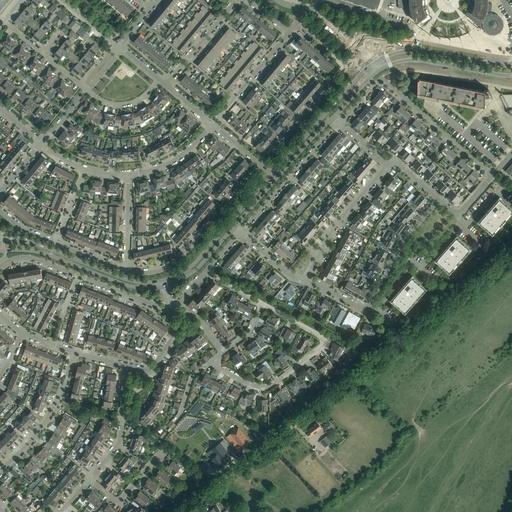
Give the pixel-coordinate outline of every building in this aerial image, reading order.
[(32,2),(30,5),(35,9),(40,3),(43,5),(45,5),(47,7),(50,4),(45,0),(32,0),(31,1),(32,2)] [(104,0),(126,18),(134,8),(124,0),(104,0)] [(176,5),(170,0),(168,0),(166,3),(173,9),(176,5)] [(347,0),(353,2),(359,4),(367,6),(367,7),(373,9),(373,8),(377,9),(378,7),(380,0),(347,0)] [(398,0),(398,2),(398,3),(398,8),(410,7),(410,9),(411,12),(411,13),(412,15),(413,17),(414,19),(415,22),(429,14),(428,13),(427,9),(426,9),(425,4),(425,0),(398,0)] [(488,1),(487,0),(471,0),(472,2),(472,3),(471,7),(471,8),(469,12),(469,13),(468,13),(467,13),(466,13),(466,14),(466,15),(466,16),(471,19),(474,22),(475,22),(481,28),(480,28),(484,27),(486,30),(485,31),(486,30),(488,32),(488,33),(489,32),(492,33),(492,34),(492,33),(495,33),(496,34),(496,33),(498,31),(499,32),(499,31),(501,29),(502,29),(501,28),(502,25),(503,25),(502,25),(502,22),(503,22),(502,21),(501,21),(500,19),(501,18),(500,18),(497,16),(498,16),(498,15),(490,12),(491,11),(491,9),(491,8),(491,7),(492,5),(492,4),(488,3),(488,1)] [(47,7),(46,8),(53,13),(50,16),(50,17),(49,19),(48,20),(51,22),(61,10),(58,8),(54,4),(53,5),(50,3),(50,4),(47,7)] [(173,9),(166,3),(163,7),(169,13),(173,9)] [(30,15),(35,9),(30,5),(29,7),(27,6),(21,14),(33,24),(36,21),(33,19),(33,17),(30,15)] [(202,9),(200,11),(210,19),(213,14),(203,5),(201,8),(202,9)] [(169,13),(163,7),(159,12),(166,17),(169,13)] [(241,17),(247,10),(242,7),(237,14),(241,17)] [(68,18),(69,16),(61,10),(51,22),(52,23),(54,25),(56,22),(58,22),(60,19),(66,24),(70,19),(68,18)] [(245,21),(251,14),(247,10),(241,17),(245,21)] [(210,19),(200,11),(198,13),(197,12),(195,14),(206,23),(210,19)] [(166,17),(159,12),(156,16),(163,22),(166,17)] [(33,24),(21,14),(15,21),(16,22),(14,25),(19,29),(24,22),(27,25),(28,25),(31,27),(33,24)] [(206,23),(195,14),(194,16),(195,17),(193,19),(203,27),(206,23)] [(250,24),(255,17),(251,14),(245,21),(250,24)] [(163,22),(156,16),(152,20),(159,26),(163,22)] [(254,27),(259,20),(255,17),(250,24),(254,27)] [(50,25),(52,23),(51,22),(48,20),(49,19),(48,19),(42,25),(39,23),(38,23),(36,21),(33,24),(45,34),(52,26),(50,25)] [(71,39),(81,27),(74,20),(73,21),(70,19),(66,24),(72,29),(70,32),(70,34),(68,36),(70,38),(71,39)] [(203,27),(193,19),(191,21),(190,20),(188,22),(199,31),(203,27)] [(159,26),(152,20),(149,24),(158,32),(161,27),(159,26)] [(258,31),(264,23),(259,20),(254,27),(258,31)] [(199,31),(188,22),(187,24),(188,25),(186,27),(196,35),(199,31)] [(262,34),(268,27),(264,23),(258,31),(262,34)] [(45,34),(33,24),(31,27),(33,29),(33,30),(36,33),(31,39),(36,43),(38,40),(39,41),(45,34)] [(227,26),(223,30),(234,39),(236,37),(234,36),(237,33),(234,30),(233,31),(227,26)] [(88,34),(89,33),(81,27),(71,39),(74,41),(76,39),(77,39),(80,36),(86,41),(87,40),(89,37),(90,37),(90,36),(88,34)] [(196,35),(186,27),(185,30),(183,28),(182,30),(192,39),(196,35)] [(267,37),(272,30),(268,27),(262,34),(267,37)] [(192,39),(182,30),(180,32),(181,33),(179,36),(189,44),(192,39)] [(234,39),(223,30),(220,34),(229,42),(231,40),(232,41),(234,39)] [(277,34),(272,30),(267,37),(271,41),(277,34)] [(5,47),(13,38),(10,36),(8,34),(7,35),(5,33),(0,38),(0,43),(0,44),(1,43),(5,47)] [(229,42),(220,34),(216,38),(227,47),(229,45),(227,44),(229,42)] [(138,46),(144,39),(139,35),(134,42),(138,46)] [(189,44),(179,36),(178,38),(176,37),(175,39),(185,48),(189,44)] [(101,47),(90,37),(89,37),(87,40),(89,42),(89,44),(92,46),(87,52),(92,56),(94,54),(95,55),(101,47)] [(300,48),(305,41),(301,37),(299,40),(296,38),(291,42),(299,49),(300,48)] [(11,53),(19,44),(16,43),(17,42),(15,40),(13,38),(5,47),(9,50),(9,51),(11,53)] [(75,42),(74,41),(71,39),(70,38),(68,40),(67,39),(61,47),(73,57),(75,54),(73,52),(73,50),(70,48),(75,42)] [(227,47),(216,38),(213,42),(222,50),(224,48),(226,49),(227,47)] [(142,49),(148,42),(144,39),(138,46),(142,49)] [(185,48),(175,39),(173,41),(174,42),(172,44),(182,52),(185,48)] [(149,41),(148,42),(142,49),(146,53),(152,46),(153,44),(149,41)] [(304,51),(310,44),(305,41),(300,48),(304,51)] [(222,50),(213,42),(209,47),(220,56),(222,54),(221,53),(222,50)] [(251,43),(249,45),(260,54),(264,50),(254,42),(252,44),(251,43)] [(19,58),(26,49),(24,47),(23,47),(21,46),(19,44),(11,53),(14,55),(15,55),(19,58)] [(308,55),(314,48),(310,44),(304,51),(308,55)] [(260,54),(249,45),(247,47),(249,48),(247,50),(257,58),(260,54)] [(150,56),(156,49),(152,46),(146,53),(150,56)] [(73,57),(61,47),(54,54),(55,55),(53,58),(58,62),(63,56),(66,58),(68,58),(70,60),(73,57)] [(220,56),(209,47),(206,51),(215,59),(217,57),(219,58),(220,56)] [(312,58),(318,52),(314,48),(308,55),(312,58)] [(25,65),(32,56),(30,54),(31,53),(29,52),(29,51),(26,49),(19,58),(23,62),(22,62),(25,65)] [(154,60),(160,53),(156,49),(150,56),(154,60)] [(257,58),(247,50),(245,52),(244,51),(242,53),(253,62),(257,58)] [(215,59),(206,51),(202,55),(213,64),(215,62),(214,61),(215,59)] [(85,67),(91,59),(90,58),(92,56),(87,52),(82,58),(79,56),(77,56),(75,54),(73,57),(85,67)] [(316,62),(322,55),(318,52),(312,58),(316,62)] [(159,63),(164,56),(160,53),(154,60),(159,63)] [(253,62),(242,53),(241,55),(242,56),(240,58),(250,66),(253,62)] [(285,53),(281,57),(288,63),(290,65),(294,60),(292,58),(291,58),(285,53)] [(213,64),(202,55),(199,59),(208,67),(210,65),(212,66),(213,64)] [(320,65),(326,59),(322,55),(316,62),(320,65)] [(32,69),(40,60),(37,58),(37,59),(35,57),(34,58),(32,56),(25,65),(27,67),(28,66),(32,69)] [(163,67),(168,60),(164,56),(159,63),(163,67)] [(78,75),(82,70),(85,67),(73,57),(70,60),(73,62),(73,63),(76,66),(70,72),(75,76),(77,74),(78,75)] [(284,67),(288,63),(281,57),(277,61),(284,67)] [(250,66),(240,58),(238,60),(237,59),(235,61),(246,70),(250,66)] [(208,67),(199,59),(195,63),(206,72),(208,70),(207,69),(208,67)] [(324,69),(330,62),(326,59),(320,65),(324,69)] [(38,76),(46,67),(43,65),(44,65),(42,63),(40,60),(32,69),(36,73),(36,74),(38,76)] [(173,63),(168,60),(163,67),(167,70),(173,63)] [(246,70),(235,61),(234,63),(235,64),(233,67),(243,75),(246,70)] [(284,67),(277,61),(274,65),(281,71),(284,67)] [(334,66),(330,62),(324,69),(328,73),(334,66)] [(281,71),(274,65),(271,69),(277,75),(281,71)] [(46,81),(53,72),(51,70),(49,68),(48,69),(46,67),(38,76),(41,78),(42,77),(46,81)] [(243,75),(233,67),(231,69),(230,68),(228,70),(239,79),(243,75)] [(277,75),(271,69),(267,74),(274,79),(277,75)] [(239,79),(228,70),(227,72),(228,73),(226,75),(236,83),(239,79)] [(52,87),(59,79),(57,77),(58,76),(56,74),(53,72),(46,81),(50,84),(49,85),(52,87)] [(6,77),(2,74),(0,75),(0,83),(2,81),(5,83),(8,79),(9,79),(9,78),(8,77),(7,77),(6,77)] [(274,79),(267,74),(264,78),(271,83),(274,79)] [(185,85),(190,78),(186,75),(180,81),(185,85)] [(236,83),(226,75),(224,77),(223,76),(221,78),(232,87),(236,83)] [(195,82),(190,78),(185,85),(189,89),(195,82)] [(232,87),(221,78),(220,80),(221,81),(219,83),(229,91),(232,87)] [(271,83),(264,78),(260,82),(267,88),(271,83)] [(315,78),(311,83),(318,88),(321,84),(315,78)] [(0,84),(6,90),(12,83),(8,79),(5,83),(2,81),(0,83),(0,84)] [(59,92),(67,83),(64,81),(62,80),(59,79),(52,87),(55,89),(59,92)] [(492,97),(488,89),(487,89),(488,90),(485,91),(485,90),(484,90),(484,92),(426,81),(419,79),(419,81),(418,81),(418,80),(417,93),(418,93),(417,94),(417,96),(481,108),(482,106),(484,107),(485,98),(486,98),(487,98),(488,97),(489,97),(491,96),(491,97),(492,97)] [(193,92),(199,85),(195,82),(189,89),(193,92)] [(13,90),(16,86),(12,83),(6,90),(13,96),(16,92),(13,90)] [(68,101),(75,92),(71,88),(71,87),(69,86),(69,85),(67,83),(59,92),(63,96),(68,101)] [(318,88),(311,83),(307,87),(314,93),(318,88)] [(197,95),(203,89),(199,85),(193,92),(197,95)] [(256,85),(253,89),(262,97),(265,93),(263,92),(263,91),(256,85)] [(17,99),(23,92),(19,88),(19,87),(19,86),(18,86),(17,86),(16,86),(13,90),(16,92),(13,96),(17,99)] [(204,87),(203,89),(197,95),(201,99),(207,92),(208,90),(204,87)] [(314,93),(307,87),(304,91),(311,97),(314,93)] [(259,101),(262,97),(253,89),(249,93),(259,101)] [(381,91),(376,96),(382,101),(387,96),(388,97),(390,94),(386,90),(383,93),(381,91)] [(158,95),(156,97),(165,105),(168,101),(169,101),(171,98),(163,91),(161,94),(160,93),(158,95)] [(311,97),(304,91),(300,95),(307,101),(311,97)] [(27,101),(30,97),(30,96),(30,95),(29,95),(28,95),(27,95),(23,92),(17,99),(21,103),(24,99),(27,101)] [(205,102),(211,95),(207,92),(201,99),(205,102)] [(259,101),(249,93),(246,97),(255,105),(259,101)] [(511,94),(509,94),(506,94),(503,94),(502,94),(509,108),(508,108),(508,109),(507,109),(507,110),(507,111),(507,112),(507,113),(508,113),(508,114),(509,115),(510,115),(511,115),(511,94)] [(215,99),(211,95),(205,102),(210,106),(215,99)] [(307,101),(300,95),(297,99),(303,105),(307,101)] [(378,106),(382,101),(376,96),(372,101),(374,103),(372,106),(378,111),(380,109),(378,106)] [(28,108),(34,101),(30,97),(27,101),(24,99),(21,103),(28,108)] [(165,105),(156,97),(154,100),(152,102),(153,103),(151,104),(159,114),(162,110),(161,109),(165,105)] [(255,105),(246,97),(243,101),(249,107),(250,106),(250,107),(248,109),(255,115),(257,112),(252,109),(255,105)] [(303,105),(297,99),(293,103),(300,109),(303,105)] [(35,108),(38,104),(34,101),(28,108),(34,114),(37,110),(35,108)] [(88,116),(95,107),(93,105),(91,103),(90,104),(86,101),(78,109),(83,113),(84,112),(88,116)] [(300,109),(293,103),(289,107),(296,113),(300,109)] [(39,117),(45,110),(41,106),(41,105),(41,104),(40,104),(39,104),(38,104),(35,108),(37,110),(34,114),(39,117)] [(159,114),(151,104),(149,106),(148,105),(146,107),(146,106),(143,108),(149,118),(154,116),(159,114)] [(288,113),(289,111),(282,105),(277,111),(280,113),(289,121),(292,117),(288,113)] [(372,118),(378,111),(372,106),(370,108),(368,106),(363,111),(372,118)] [(398,119),(406,111),(400,106),(398,109),(396,107),(391,113),(398,120),(398,119)] [(96,124),(102,113),(99,112),(100,111),(98,109),(95,107),(88,116),(92,119),(91,120),(96,124)] [(149,118),(143,108),(140,110),(138,111),(139,112),(136,113),(140,124),(145,122),(144,121),(149,118)] [(54,118),(52,116),(51,116),(52,115),(52,114),(51,113),(50,113),(49,113),(45,110),(39,117),(45,123),(49,119),(50,120),(51,121),(54,118)] [(174,118),(178,121),(181,119),(185,114),(185,113),(183,111),(182,111),(181,110),(176,115),(174,113),(170,118),(172,120),(174,118)] [(372,118),(363,111),(358,116),(361,119),(359,121),(363,124),(363,125),(365,126),(372,118)] [(406,111),(398,119),(404,124),(405,124),(407,125),(411,120),(409,118),(411,116),(406,111)] [(236,117),(236,118),(238,116),(233,112),(226,121),(230,124),(236,117)] [(108,125),(110,114),(107,113),(107,114),(104,113),(104,114),(102,113),(96,124),(103,125),(103,124),(108,125)] [(140,124),(136,113),(133,114),(133,113),(131,114),(130,113),(127,114),(129,125),(135,124),(135,125),(140,124)] [(289,121),(280,113),(276,117),(279,119),(286,125),(289,121)] [(119,128),(119,116),(116,116),(116,115),(114,115),(114,114),(110,114),(108,125),(114,126),(114,127),(119,128)] [(129,125),(127,114),(124,114),(124,115),(121,115),(122,116),(119,116),(119,128),(124,127),(124,126),(129,125)] [(182,130),(191,119),(191,118),(189,116),(189,117),(187,116),(183,121),(181,119),(178,121),(177,124),(178,125),(178,126),(182,130)] [(240,121),(236,118),(236,117),(230,124),(234,127),(240,121)] [(276,117),(273,121),(276,123),(282,129),(286,125),(279,119),(276,117)] [(192,119),(191,119),(182,130),(187,133),(187,132),(190,134),(194,130),(191,128),(196,123),(194,121),(192,119)] [(244,124),(245,122),(241,119),(240,121),(234,127),(238,131),(244,124)] [(363,124),(359,121),(357,119),(352,124),(354,126),(352,128),(358,134),(361,131),(358,129),(363,124)] [(415,130),(421,124),(415,120),(413,122),(411,120),(406,126),(409,129),(411,126),(415,130)] [(282,129),(276,123),(273,121),(268,127),(272,131),(274,129),(279,133),(282,129)] [(69,125),(67,127),(67,128),(72,132),(75,134),(77,136),(80,132),(82,130),(78,125),(76,128),(71,123),(69,125)] [(248,127),(244,124),(238,131),(242,134),(248,127)] [(426,129),(421,124),(415,130),(413,133),(421,139),(426,133),(424,131),(426,129)] [(271,133),(272,131),(268,127),(265,125),(260,131),(263,133),(272,141),(275,137),(271,133)] [(10,130),(6,127),(0,134),(4,138),(10,130)] [(374,137),(377,140),(382,134),(376,129),(375,131),(373,129),(367,136),(370,138),(374,134),(375,135),(374,137)] [(77,136),(75,134),(72,132),(70,134),(65,130),(64,132),(63,131),(61,133),(62,134),(69,141),(71,142),(75,138),(77,136)] [(175,141),(172,135),(170,132),(163,136),(164,139),(169,148),(174,145),(173,142),(175,141)] [(390,137),(384,132),(382,134),(377,140),(381,143),(382,141),(385,143),(390,137)] [(272,141),(263,133),(260,137),(269,145),(272,141)] [(345,147),(351,140),(344,133),(341,136),(339,134),(335,138),(342,144),(341,144),(342,145),(343,145),(344,146),(345,147)] [(428,146),(436,137),(430,133),(428,135),(426,133),(421,139),(428,146)] [(26,142),(28,140),(21,134),(18,137),(20,139),(16,143),(24,149),(27,145),(27,144),(28,144),(26,142)] [(69,141),(62,134),(61,135),(61,134),(59,136),(59,137),(58,138),(63,143),(61,145),(66,149),(68,147),(66,145),(69,141)] [(392,138),(388,142),(389,142),(391,144),(389,145),(393,149),(398,143),(395,140),(397,138),(394,135),(392,138)] [(212,146),(218,140),(213,136),(206,145),(211,148),(212,146)] [(269,145),(260,137),(256,140),(257,141),(259,142),(259,143),(265,148),(269,145)] [(441,142),(436,137),(428,146),(436,153),(441,146),(439,144),(441,142)] [(342,144),(335,138),(333,140),(331,142),(340,150),(344,146),(343,145),(342,145),(341,144),(342,144)] [(169,148),(164,139),(160,141),(164,150),(169,148)] [(214,152),(216,149),(221,143),(218,140),(212,146),(211,148),(210,149),(214,152)] [(164,150),(160,141),(155,144),(160,153),(164,150)] [(259,142),(257,141),(253,145),(262,152),(265,148),(259,143),(259,142)] [(340,150),(331,142),(328,146),(337,154),(340,150)] [(24,149),(16,143),(13,147),(20,153),(24,149)] [(220,153),(225,146),(221,143),(216,149),(220,153)] [(400,152),(404,148),(398,143),(393,149),(396,152),(398,150),(400,152)] [(160,153),(155,144),(150,146),(155,155),(160,153)] [(86,156),(89,147),(84,145),(81,154),(86,156)] [(143,152),(143,153),(142,148),(141,145),(138,145),(138,148),(133,148),(134,158),(139,158),(139,152),(143,152)] [(123,159),(122,149),(117,150),(117,146),(114,146),(113,150),(113,158),(117,158),(118,160),(123,159)] [(155,155),(150,146),(147,148),(147,147),(145,146),(142,148),(143,153),(147,152),(150,158),(155,155)] [(229,149),(225,146),(220,153),(224,156),(229,149)] [(337,154),(328,146),(326,148),(325,150),(331,156),(332,156),(332,157),(333,158),(337,154)] [(446,157),(451,151),(446,146),(443,148),(441,146),(436,153),(439,155),(441,153),(446,157)] [(20,153),(13,147),(9,151),(17,157),(20,153)] [(405,159),(410,153),(404,148),(400,152),(403,154),(401,156),(405,159)] [(113,158),(113,150),(110,149),(110,151),(105,149),(105,151),(102,161),(107,162),(108,159),(113,158)] [(331,156),(325,150),(321,154),(323,156),(321,159),(326,163),(328,161),(330,162),(333,158),(332,157),(332,156),(331,156)] [(17,157),(9,151),(6,155),(13,161),(17,157)] [(456,155),(451,151),(446,157),(451,161),(449,164),(451,166),(456,160),(454,158),(456,155)] [(13,161),(6,155),(4,153),(2,156),(2,157),(1,158),(2,159),(10,166),(13,161)] [(412,162),(417,156),(414,154),(413,156),(410,153),(405,159),(408,162),(410,160),(412,162)] [(377,162),(375,161),(367,154),(365,156),(366,157),(362,161),(364,162),(371,168),(374,164),(375,165),(377,162)] [(197,155),(192,158),(198,165),(201,162),(204,166),(207,164),(203,159),(201,161),(197,155)] [(43,156),(39,160),(46,166),(49,162),(43,156)] [(423,161),(417,156),(412,162),(414,164),(413,166),(416,169),(421,163),(423,161)] [(198,165),(192,158),(188,161),(193,168),(198,165)] [(239,162),(240,163),(241,163),(247,169),(251,165),(242,158),(239,162)] [(10,166),(2,159),(0,162),(0,164),(6,170),(10,166)] [(326,163),(321,159),(319,161),(317,159),(313,163),(320,169),(319,169),(320,170),(323,167),(324,168),(327,168),(329,165),(326,163)] [(461,170),(466,164),(461,159),(458,162),(456,160),(451,166),(454,168),(456,166),(461,170)] [(46,166),(39,160),(35,164),(42,170),(46,166)] [(193,168),(188,161),(184,164),(189,171),(193,168)] [(364,162),(361,167),(367,172),(371,168),(364,162)] [(241,163),(240,163),(237,167),(244,173),(247,169),(241,163)] [(320,169),(313,163),(310,167),(316,173),(319,169),(320,169)] [(426,164),(424,166),(421,163),(416,169),(420,172),(421,171),(424,172),(427,169),(429,167),(426,164)] [(42,170),(35,164),(32,168),(39,174),(42,170)] [(189,171),(184,164),(180,167),(185,174),(189,171)] [(473,171),(471,169),(471,168),(466,164),(461,170),(458,172),(464,177),(467,174),(469,176),(473,171)] [(56,176),(61,168),(56,165),(51,173),(56,176)] [(187,177),(185,174),(180,167),(176,170),(183,180),(187,177)] [(244,173),(237,167),(234,171),(240,177),(244,173)] [(316,173),(310,167),(305,171),(306,172),(306,171),(314,178),(317,174),(316,173)] [(367,172),(361,167),(357,171),(363,176),(367,172)] [(39,174),(32,168),(29,173),(35,178),(39,174)] [(61,178),(65,171),(61,168),(56,176),(61,178)] [(240,177),(234,171),(231,168),(228,172),(230,174),(231,174),(230,175),(237,181),(240,177)] [(360,180),(363,176),(357,171),(355,169),(352,173),(356,177),(354,179),(359,183),(361,181),(360,180)] [(433,174),(427,169),(424,172),(426,174),(424,176),(428,179),(433,174)] [(183,180),(176,170),(172,173),(173,176),(171,177),(177,184),(179,183),(183,180)] [(473,170),(473,171),(469,176),(468,176),(473,180),(471,183),(474,185),(479,179),(477,178),(479,175),(473,170)] [(66,181),(70,173),(65,171),(61,178),(66,181)] [(306,171),(306,172),(303,175),(311,183),(315,179),(314,178),(306,171)] [(392,176),(388,180),(396,186),(401,180),(404,177),(398,172),(396,175),(394,177),(392,176)] [(433,174),(428,179),(432,183),(433,181),(435,183),(439,179),(440,177),(435,172),(433,174)] [(35,178),(29,173),(25,177),(32,183),(35,178)] [(75,176),(70,173),(66,181),(71,184),(75,176)] [(354,179),(349,174),(346,177),(347,178),(344,181),(346,183),(353,189),(356,185),(356,186),(359,183),(354,179)] [(311,183),(303,175),(299,179),(301,182),(299,184),(304,188),(307,190),(312,184),(311,183)] [(166,182),(164,176),(162,176),(159,176),(159,177),(161,187),(166,186),(167,191),(175,189),(173,181),(166,182)] [(32,183),(25,177),(21,181),(28,187),(32,183)] [(162,191),(161,187),(159,177),(158,177),(156,177),(156,178),(154,178),(155,185),(152,186),(154,192),(157,191),(157,192),(162,191)] [(227,179),(224,183),(230,188),(234,184),(227,179)] [(445,184),(439,179),(435,183),(438,185),(436,187),(440,190),(445,184)] [(95,193),(97,181),(96,181),(96,180),(94,180),(93,180),(91,180),(91,185),(84,185),(83,192),(90,193),(90,194),(95,194),(95,193)] [(104,195),(104,188),(101,188),(102,181),(100,181),(100,180),(97,180),(97,181),(95,193),(104,195)] [(154,192),(152,186),(149,186),(148,180),(146,180),(143,180),(143,181),(145,191),(150,190),(151,192),(154,192)] [(392,190),(396,186),(388,180),(384,184),(386,185),(384,188),(390,193),(392,194),(394,192),(392,190)] [(145,191),(143,181),(142,181),(139,181),(139,182),(137,182),(139,189),(136,190),(137,196),(140,195),(140,192),(145,191)] [(112,193),(114,183),(113,183),(113,182),(110,182),(108,182),(107,189),(104,188),(104,195),(107,195),(107,192),(112,193)] [(114,183),(112,193),(118,193),(117,196),(120,197),(121,190),(118,190),(119,183),(117,183),(117,182),(114,182),(114,183)] [(230,188),(224,183),(220,186),(227,192),(230,188)] [(346,183),(343,187),(349,193),(353,189),(346,183)] [(451,189),(445,184),(440,190),(443,193),(445,191),(447,193),(451,189)] [(301,191),(303,189),(298,185),(296,187),(294,185),(290,189),(297,195),(296,195),(297,196),(298,196),(299,197),(300,198),(304,194),(301,191)] [(220,186),(217,190),(224,196),(227,192),(220,186)] [(209,187),(206,191),(214,198),(215,196),(220,200),(224,196),(217,190),(215,189),(213,191),(209,187)] [(349,193),(343,187),(339,192),(345,197),(349,193)] [(384,199),(390,193),(384,188),(383,190),(381,188),(377,192),(384,199)] [(290,189),(287,193),(295,201),(299,197),(298,196),(297,196),(296,195),(297,195),(290,189)] [(457,194),(451,189),(447,193),(449,195),(448,197),(452,200),(457,194)] [(65,200),(67,194),(58,190),(55,196),(65,200)] [(339,192),(337,190),(334,194),(333,193),(331,195),(340,204),(343,201),(342,201),(345,197),(339,192)] [(381,203),(384,199),(377,192),(373,196),(375,198),(373,200),(381,207),(383,205),(381,203)] [(295,201),(287,193),(286,193),(282,197),(283,198),(289,203),(292,205),(295,201)] [(420,193),(416,197),(424,204),(427,199),(420,193)] [(12,210),(19,201),(11,194),(3,203),(12,210)] [(463,200),(457,194),(452,200),(455,203),(457,201),(459,203),(463,200)] [(340,204),(331,195),(328,198),(329,198),(326,202),(328,204),(334,209),(337,206),(338,206),(340,204)] [(424,204),(416,197),(414,195),(408,201),(416,208),(418,206),(420,208),(424,204)] [(62,205),(65,200),(55,196),(53,202),(62,205)] [(511,210),(511,208),(510,207),(499,197),(496,201),(479,220),(481,221),(479,223),(490,233),(491,232),(493,234),(511,213),(511,212),(511,210)] [(209,198),(205,202),(212,208),(215,204),(209,198)] [(289,203),(283,198),(280,202),(286,207),(289,203)] [(82,200),(79,206),(89,210),(91,204),(82,200)] [(381,207),(373,200),(371,202),(370,201),(366,205),(373,211),(377,208),(379,209),(381,207)] [(20,217),(27,208),(19,201),(12,210),(20,217)] [(416,208),(408,201),(403,208),(413,216),(416,212),(414,210),(416,208)] [(60,211),(62,205),(53,202),(51,208),(60,211)] [(212,208),(205,202),(201,206),(208,212),(212,208)] [(287,208),(286,207),(280,202),(276,206),(278,208),(276,210),(281,215),(287,208)] [(326,202),(322,206),(324,208),(331,214),(334,209),(328,204),(326,202)] [(366,205),(362,209),(364,211),(362,213),(370,220),(372,217),(376,213),(373,211),(366,205)] [(87,215),(89,210),(79,206),(77,212),(87,215)] [(208,212),(201,206),(198,210),(205,216),(208,212)] [(322,206),(319,211),(321,212),(327,218),(331,214),(324,208),(322,206)] [(36,215),(27,208),(20,217),(29,224),(29,223),(35,216),(36,215)] [(413,216),(403,208),(397,214),(405,221),(407,219),(409,220),(413,216)] [(205,216),(198,210),(194,215),(195,215),(201,220),(205,216)] [(275,221),(276,221),(281,215),(276,210),(274,212),(272,210),(268,215),(275,220),(274,220),(275,221)] [(324,221),(327,218),(321,212),(319,211),(315,214),(314,213),(312,216),(322,225),(324,222),(324,221)] [(84,221),(87,215),(77,212),(75,218),(84,221)] [(358,213),(355,218),(362,224),(364,226),(368,222),(370,220),(362,213),(360,215),(358,213)] [(397,214),(392,221),(394,223),(402,229),(405,225),(403,223),(405,221),(397,214)] [(195,215),(191,219),(198,225),(202,221),(201,220),(195,215)] [(275,220),(268,215),(266,217),(266,216),(264,218),(271,224),(273,226),(277,222),(276,221),(275,221),(274,220),(275,220)] [(36,226),(39,217),(35,216),(29,223),(36,226)] [(322,225),(312,216),(310,218),(311,219),(308,223),(310,225),(316,230),(319,226),(320,227),(322,225)] [(41,228),(44,219),(39,217),(36,226),(41,228)] [(271,224),(264,218),(261,222),(267,228),(271,224)] [(351,226),(349,228),(359,233),(359,232),(361,230),(365,226),(364,226),(362,224),(355,218),(351,222),(353,223),(351,226)] [(46,230),(49,221),(44,219),(41,228),(46,230)] [(198,225),(191,219),(188,223),(194,229),(198,225)] [(54,223),(49,221),(46,230),(51,232),(54,223)] [(267,228),(261,222),(259,224),(260,225),(258,227),(264,232),(267,228)] [(194,229),(188,223),(184,227),(191,233),(194,229)] [(402,229),(394,223),(391,227),(389,225),(386,229),(389,230),(395,234),(397,232),(399,233),(402,229)] [(310,225),(306,229),(312,234),(316,230),(310,225)] [(191,233),(184,227),(181,231),(187,237),(191,233)] [(264,232),(258,227),(254,231),(256,233),(254,236),(263,243),(265,241),(263,238),(264,237),(263,236),(265,233),(264,232)] [(357,237),(359,235),(347,228),(346,231),(346,232),(344,236),(354,241),(356,237),(357,237)] [(70,239),(74,231),(68,229),(65,237),(70,239)] [(312,234),(306,229),(303,233),(302,233),(309,239),(312,234)] [(394,237),(395,234),(389,230),(386,229),(385,230),(384,230),(383,230),(383,231),(383,232),(384,232),(382,237),(384,238),(393,243),(396,238),(394,237)] [(75,241),(79,233),(74,231),(70,239),(75,241)] [(187,237),(181,231),(177,235),(184,241),(187,237)] [(302,233),(303,233),(301,231),(297,235),(296,234),(294,237),(295,238),(297,239),(304,245),(306,243),(305,242),(309,239),(302,233)] [(80,243),(84,235),(79,233),(75,241),(80,243)] [(85,245),(89,237),(84,235),(80,243),(85,245)] [(184,241),(177,235),(173,240),(180,246),(184,241)] [(282,244),(282,245),(284,242),(280,239),(281,238),(278,236),(270,246),(272,248),(273,247),(276,251),(282,244)] [(351,246),(354,241),(344,236),(341,241),(349,245),(351,246)] [(450,273),(469,252),(468,251),(470,248),(456,236),(453,240),(436,259),(438,260),(436,262),(447,272),(448,271),(450,273)] [(90,247),(94,239),(89,237),(85,245),(90,247)] [(390,248),(393,243),(384,238),(382,243),(379,241),(378,244),(387,249),(388,246),(390,248)] [(99,241),(94,239),(90,247),(96,249),(96,248),(99,241)] [(101,250),(104,242),(99,240),(99,241),(96,248),(101,250)] [(346,250),(349,245),(341,241),(339,246),(346,250)] [(106,252),(109,244),(104,242),(101,250),(106,252)] [(111,254),(114,246),(109,244),(106,252),(111,254)] [(246,255),(252,248),(247,244),(245,246),(242,244),(239,248),(245,254),(246,255)] [(281,254),(286,248),(282,245),(282,244),(276,251),(281,254)] [(385,252),(387,249),(378,244),(376,247),(379,248),(376,253),(385,258),(388,253),(385,252)] [(119,248),(114,246),(111,254),(116,256),(119,248)] [(348,251),(346,250),(339,246),(336,250),(335,249),(334,252),(345,259),(347,256),(346,255),(348,251)] [(245,254),(239,248),(237,251),(236,250),(235,252),(241,258),(245,254)] [(290,252),(286,248),(281,254),(285,258),(290,252)] [(292,250),(290,252),(285,258),(289,261),(288,262),(290,264),(299,254),(297,252),(296,253),(292,250)] [(241,258),(235,252),(231,256),(238,262),(241,258)] [(344,262),(345,259),(334,252),(332,255),(333,256),(331,260),(338,264),(340,265),(343,261),(344,262)] [(382,262),(385,258),(376,253),(372,260),(379,264),(380,261),(382,262)] [(240,264),(238,262),(231,256),(230,258),(228,260),(235,267),(237,268),(240,264)] [(377,266),(379,264),(372,260),(370,259),(368,261),(371,263),(368,267),(377,272),(380,267),(377,266)] [(235,267),(228,260),(224,265),(225,265),(223,267),(226,269),(231,272),(235,267)] [(335,269),(338,264),(331,260),(328,265),(335,269)] [(256,267),(254,265),(249,270),(253,274),(254,272),(258,276),(265,268),(259,263),(256,267)] [(338,270),(335,269),(328,265),(325,270),(335,275),(338,270)] [(374,277),(377,272),(368,267),(366,272),(363,271),(362,273),(364,275),(366,276),(371,278),(372,276),(374,277)] [(8,274),(10,285),(42,280),(43,279),(41,269),(8,274)] [(332,279),(335,275),(325,270),(323,274),(322,274),(320,278),(331,284),(334,280),(332,279)] [(268,279),(271,282),(272,282),(272,281),(273,282),(276,284),(277,285),(280,282),(279,282),(280,281),(279,281),(281,278),(275,273),(273,275),(272,275),(269,272),(260,283),(264,285),(266,283),(265,283),(268,280),(267,280),(268,279)] [(48,283),(52,275),(46,273),(43,281),(48,283)] [(53,285),(57,277),(52,275),(48,283),(53,285)] [(423,290),(425,288),(412,276),(409,280),(392,298),(393,300),(391,302),(403,312),(404,311),(406,313),(425,291),(423,290)] [(58,287),(62,279),(57,277),(53,285),(58,287)] [(353,282),(349,280),(348,279),(349,278),(347,277),(340,289),(343,290),(344,289),(348,292),(353,282)] [(64,289),(67,280),(62,279),(58,287),(64,289)] [(69,291),(72,283),(67,280),(64,289),(69,291)] [(11,287),(4,281),(0,285),(7,291),(11,287)] [(220,286),(213,281),(211,283),(209,281),(207,283),(216,291),(220,286)] [(282,295),(285,291),(292,297),(298,290),(291,284),(288,281),(278,292),(282,295)] [(358,285),(353,282),(348,292),(353,294),(357,287),(358,285)] [(216,291),(207,283),(206,284),(208,286),(206,289),(213,295),(216,291)] [(84,297),(88,289),(82,287),(79,295),(84,297)] [(362,290),(357,287),(353,294),(358,297),(362,290)] [(366,303),(372,291),(368,289),(367,290),(363,288),(362,290),(358,297),(362,299),(361,300),(366,303)] [(89,299),(93,291),(88,289),(84,297),(89,299)] [(213,295),(206,289),(204,291),(201,289),(200,291),(209,299),(213,295)] [(94,301),(98,293),(93,291),(89,299),(94,301)] [(209,299),(200,291),(199,292),(201,294),(199,297),(205,303),(208,305),(211,301),(209,299)] [(312,293),(311,295),(308,293),(308,294),(305,292),(298,304),(302,306),(303,303),(305,305),(306,306),(306,305),(309,307),(311,303),(313,304),(314,303),(315,303),(315,301),(315,300),(314,300),(316,296),(312,293)] [(99,303),(103,294),(98,293),(94,301),(99,303)] [(104,305),(108,296),(103,294),(99,303),(104,305)] [(232,306),(237,297),(232,294),(230,298),(228,296),(225,302),(232,306)] [(112,300),(113,298),(108,296),(104,305),(109,307),(112,300)] [(205,303),(199,297),(197,300),(194,298),(193,299),(200,305),(202,307),(205,303)] [(238,309),(241,303),(238,301),(239,299),(239,298),(238,298),(237,297),(232,306),(234,307),(233,310),(236,312),(238,309)] [(49,298),(46,303),(56,309),(58,304),(49,298)] [(200,305),(193,299),(187,306),(194,311),(196,309),(200,305)] [(320,300),(315,310),(320,313),(324,307),(328,310),(332,303),(325,299),(323,301),(320,300)] [(12,310),(17,303),(13,300),(7,307),(12,310)] [(114,311),(117,302),(112,300),(109,307),(109,309),(114,311)] [(119,312),(122,304),(117,302),(114,311),(119,312)] [(16,314),(22,307),(17,303),(12,310),(16,314)] [(56,309),(46,303),(44,308),(53,313),(56,309)] [(244,312),(249,304),(247,303),(246,303),(245,303),(245,304),(241,303),(238,309),(244,312)] [(124,314),(127,306),(122,304),(119,312),(124,314)] [(249,319),(254,311),(252,309),(253,306),(249,304),(244,312),(242,315),(249,319)] [(129,316),(132,308),(127,306),(124,314),(129,316)] [(342,308),(338,306),(337,308),(334,306),(330,313),(333,315),(331,318),(335,320),(334,323),(338,325),(346,311),(342,309),(342,308)] [(20,317),(26,311),(22,307),(16,314),(20,317)] [(53,313),(44,308),(41,313),(51,318),(53,313)] [(134,318),(137,310),(132,308),(129,316),(134,318)] [(73,309),(72,315),(83,318),(84,312),(73,309)] [(141,310),(136,317),(135,319),(162,337),(169,328),(141,310)] [(24,321),(30,314),(26,311),(20,317),(24,321)] [(212,326),(222,318),(218,311),(215,313),(210,317),(212,319),(209,321),(212,326)] [(354,314),(354,315),(353,317),(350,316),(351,313),(349,312),(341,327),(346,330),(347,328),(351,327),(355,329),(361,318),(354,314)] [(51,318),(41,313),(39,318),(48,323),(51,318)] [(81,323),(83,318),(72,315),(71,320),(81,323)] [(276,324),(278,320),(269,315),(266,321),(271,324),(269,327),(275,330),(278,325),(276,324)] [(48,323),(39,318),(36,322),(46,328),(48,323)] [(227,323),(222,318),(212,326),(213,327),(214,327),(215,327),(216,326),(218,329),(224,325),(227,323)] [(80,328),(81,323),(71,320),(69,325),(80,328)] [(46,328),(36,322),(33,327),(43,333),(46,328)] [(359,326),(356,333),(361,336),(362,332),(374,336),(376,328),(369,326),(369,325),(364,324),(363,328),(359,326)] [(79,333),(80,328),(69,325),(68,330),(79,333)] [(228,331),(224,325),(218,329),(221,332),(219,333),(219,334),(219,335),(220,336),(228,331)] [(283,337),(286,339),(285,341),(285,342),(286,343),(287,343),(288,344),(290,343),(290,342),(291,341),(296,333),(289,330),(288,332),(287,331),(288,330),(284,328),(279,336),(283,338),(283,337)] [(231,329),(228,331),(220,336),(223,341),(226,339),(228,341),(236,335),(231,329)] [(273,332),(267,329),(266,331),(261,329),(258,335),(259,335),(257,338),(263,341),(265,338),(267,340),(270,334),(272,335),(273,332)] [(77,338),(79,333),(68,330),(67,336),(77,338)] [(0,340),(3,342),(9,336),(5,332),(0,337),(0,340)] [(206,340),(208,339),(204,333),(202,335),(201,334),(199,335),(197,333),(194,335),(202,346),(207,342),(206,340)] [(202,346),(194,335),(191,337),(193,340),(191,341),(197,349),(202,346)] [(7,346),(13,339),(9,336),(3,342),(7,346)] [(76,344),(77,338),(67,336),(65,341),(76,344)] [(263,341),(257,338),(255,337),(259,339),(257,343),(255,340),(248,345),(247,345),(247,346),(247,347),(252,354),(257,351),(258,350),(267,344),(270,346),(271,345),(263,341)] [(309,343),(308,342),(309,340),(303,337),(299,344),(295,342),(291,349),(297,352),(299,349),(303,351),(306,345),(308,345),(309,343)] [(197,349),(191,341),(189,343),(187,340),(184,342),(192,353),(197,349)] [(192,353),(184,342),(182,344),(183,347),(181,348),(187,356),(192,353)] [(121,354),(125,345),(120,343),(116,351),(121,354)] [(332,351),(329,356),(333,358),(337,362),(341,366),(343,364),(343,363),(340,359),(337,357),(339,354),(340,355),(343,351),(346,353),(348,350),(348,348),(345,346),(344,348),(335,343),(331,350),(332,351)] [(28,357),(32,347),(27,345),(23,355),(28,357)] [(127,356),(130,347),(125,345),(121,354),(127,356)] [(33,359),(37,349),(32,347),(28,357),(33,359)] [(132,357),(135,349),(130,347),(127,356),(132,357)] [(187,356),(181,348),(180,350),(178,347),(175,349),(183,360),(187,356)] [(38,361),(42,351),(37,349),(33,359),(38,361)] [(137,359),(140,351),(135,349),(132,357),(137,359)] [(183,360),(175,349),(172,352),(174,354),(172,356),(174,358),(170,361),(176,365),(183,360)] [(207,352),(211,357),(216,354),(212,349),(207,352)] [(43,363),(47,353),(42,351),(38,361),(43,363)] [(142,361),(145,353),(140,351),(137,359),(142,361)] [(276,353),(279,356),(275,359),(276,361),(274,362),(275,366),(279,364),(281,367),(287,363),(286,361),(289,358),(286,354),(280,351),(276,353)] [(48,365),(52,355),(47,353),(43,363),(48,365)] [(147,363),(150,355),(145,353),(142,361),(147,363)] [(234,358),(231,360),(235,365),(235,364),(237,367),(242,363),(247,360),(243,355),(241,357),(238,353),(233,356),(234,358)] [(53,367),(57,357),(52,355),(48,365),(53,367)] [(323,360),(317,365),(322,372),(328,368),(329,369),(333,366),(325,356),(322,359),(323,360)] [(62,359),(57,357),(53,367),(58,369),(62,359)] [(173,373),(176,365),(170,361),(168,365),(165,365),(165,367),(162,366),(161,370),(173,373)] [(259,371),(255,374),(259,379),(263,376),(265,379),(272,374),(268,369),(270,367),(266,361),(263,363),(265,366),(259,370),(259,371)] [(78,366),(77,371),(86,374),(87,369),(89,369),(90,365),(82,363),(81,367),(78,366)] [(28,368),(22,366),(18,364),(17,368),(16,367),(14,373),(22,376),(25,377),(28,368)] [(105,373),(104,379),(107,379),(116,380),(117,375),(112,374),(112,371),(113,369),(107,367),(106,370),(106,374),(105,373)] [(310,368),(304,372),(304,373),(310,381),(314,378),(316,380),(321,377),(317,372),(315,369),(312,371),(310,368)] [(171,379),(173,373),(161,370),(160,373),(163,374),(162,376),(171,379)] [(20,381),(22,376),(14,373),(12,378),(20,381)] [(202,375),(197,383),(205,387),(211,375),(206,373),(204,376),(202,375)] [(54,381),(52,381),(53,378),(45,375),(44,378),(45,378),(43,383),(52,386),(54,381)] [(211,390),(215,381),(212,379),(213,378),(213,377),(212,376),(211,375),(205,387),(211,390)] [(296,378),(288,384),(294,393),(302,387),(304,390),(309,387),(304,381),(300,375),(297,377),(299,380),(298,381),(296,378)] [(170,385),(171,379),(162,376),(161,378),(158,378),(157,381),(170,385)] [(18,386),(20,381),(12,378),(10,382),(18,386)] [(168,391),(170,385),(157,381),(156,384),(159,385),(158,388),(168,391)] [(217,393),(223,382),(221,381),(220,381),(219,381),(219,383),(215,381),(211,390),(217,393)] [(17,389),(18,386),(10,382),(8,388),(9,388),(7,390),(16,396),(19,392),(17,389)] [(50,391),(52,386),(43,383),(41,382),(41,384),(43,385),(42,388),(50,391)] [(225,394),(228,388),(226,387),(227,384),(223,382),(217,393),(224,397),(225,394)] [(231,385),(227,394),(234,398),(234,397),(237,399),(241,391),(238,389),(239,389),(231,385)] [(273,396),(275,399),(273,401),(275,404),(276,406),(281,402),(284,399),(287,404),(292,400),(289,396),(290,395),(285,386),(282,389),(284,392),(283,393),(281,390),(273,396)] [(50,391),(42,388),(40,387),(38,393),(40,393),(48,396),(50,391)] [(166,396),(168,391),(158,388),(158,390),(155,389),(154,392),(166,396)] [(16,396),(7,390),(6,393),(5,392),(1,396),(8,402),(10,399),(14,401),(16,396)] [(164,402),(166,396),(154,392),(153,396),(155,397),(155,399),(164,402)] [(46,401),(48,396),(40,393),(38,398),(46,401)] [(79,400),(80,395),(72,393),(71,398),(74,399),(74,402),(80,403),(81,400),(79,400)] [(249,405),(254,396),(248,393),(246,396),(243,394),(238,403),(244,406),(246,403),(249,405)] [(8,402),(1,396),(0,397),(0,401),(4,406),(6,408),(10,404),(8,402)] [(44,407),(46,401),(38,398),(36,403),(44,407)] [(162,410),(164,402),(155,399),(154,400),(151,399),(150,403),(162,410)] [(259,406),(257,406),(257,411),(266,411),(266,400),(259,400),(259,406)] [(112,407),(112,402),(104,401),(104,406),(102,406),(101,409),(107,410),(108,407),(112,407)] [(42,412),(44,407),(36,403),(33,410),(39,416),(41,411),(42,412)] [(157,415),(162,410),(150,403),(148,406),(150,408),(149,409),(157,415)] [(157,415),(149,409),(148,410),(145,408),(143,411),(153,420),(157,415)] [(31,410),(31,411),(27,414),(33,421),(37,417),(31,410)] [(153,420),(143,411),(141,414),(143,416),(141,418),(142,419),(140,421),(145,426),(147,423),(148,424),(153,420)] [(62,419),(61,422),(69,427),(72,422),(74,424),(76,420),(64,413),(62,418),(62,419)] [(33,421),(27,414),(23,418),(29,425),(33,421)] [(29,425),(23,418),(19,422),(26,428),(29,425)] [(104,423),(101,428),(109,433),(112,428),(108,425),(109,423),(104,419),(102,422),(104,423)] [(26,428),(19,422),(15,426),(22,432),(26,428)] [(66,431),(69,427),(61,422),(59,424),(58,424),(55,429),(66,436),(68,433),(66,431)] [(322,428),(318,422),(314,425),(315,425),(309,430),(310,432),(307,434),(309,437),(322,428)] [(329,423),(323,427),(326,431),(332,426),(329,423)] [(109,433),(101,428),(98,432),(106,437),(109,433)] [(250,443),(240,430),(239,428),(228,437),(239,451),(250,443)] [(14,429),(10,433),(16,439),(20,435),(14,429)] [(66,436),(55,429),(52,433),(53,435),(51,437),(60,442),(62,438),(64,439),(66,436)] [(106,437),(98,432),(95,437),(102,441),(103,439),(105,439),(106,437)] [(16,439),(10,433),(6,436),(12,443),(16,439)] [(146,437),(140,435),(136,433),(135,437),(132,436),(130,441),(143,446),(146,437)] [(328,434),(320,441),(325,448),(331,443),(336,448),(338,446),(335,443),(333,441),(334,441),(328,434)] [(12,443),(6,436),(2,440),(8,446),(12,443)] [(57,447),(60,442),(51,437),(50,439),(48,440),(45,444),(56,453),(59,448),(57,447)] [(102,441),(95,437),(92,441),(100,446),(101,445),(101,443),(102,441)] [(8,446),(2,440),(0,442),(0,445),(5,450),(8,446)] [(100,446),(92,441),(90,440),(87,444),(89,446),(96,450),(97,448),(99,448),(100,446)] [(211,450),(207,453),(211,458),(218,468),(226,462),(222,457),(223,457),(222,456),(227,451),(231,448),(224,440),(221,443),(220,442),(211,450)] [(140,454),(143,446),(130,441),(128,447),(130,448),(129,451),(134,452),(140,454)] [(56,453),(45,444),(42,448),(42,449),(40,451),(47,458),(51,455),(52,456),(56,453)] [(89,446),(86,450),(94,455),(95,454),(95,452),(96,450),(89,446)] [(192,452),(189,448),(184,452),(187,456),(192,452)] [(94,455),(86,450),(84,449),(81,453),(90,459),(92,457),(93,457),(94,455)] [(47,458),(40,451),(38,453),(36,453),(33,457),(42,466),(45,464),(43,462),(47,458)] [(90,459),(81,453),(78,458),(79,458),(77,461),(82,464),(84,462),(87,464),(90,459)] [(125,454),(121,458),(129,465),(131,463),(133,465),(137,460),(132,456),(130,459),(125,454)] [(42,466),(33,457),(29,460),(29,462),(27,464),(34,471),(38,467),(39,469),(42,466)] [(129,465),(121,458),(117,463),(123,468),(121,470),(124,473),(126,471),(127,471),(128,471),(129,471),(130,471),(131,470),(132,468),(129,465)] [(167,465),(165,467),(174,475),(176,472),(177,473),(178,473),(179,471),(179,470),(178,470),(180,468),(184,471),(186,468),(179,462),(177,464),(173,461),(169,466),(167,465)] [(77,469),(79,467),(75,463),(72,465),(73,466),(69,471),(76,476),(80,471),(77,469)] [(34,471),(27,464),(25,466),(23,466),(20,469),(26,476),(24,478),(29,483),(33,479),(31,477),(32,476),(30,475),(34,471)] [(159,473),(155,478),(164,485),(166,483),(167,483),(168,483),(169,482),(169,481),(168,480),(170,478),(160,469),(158,472),(159,473)] [(76,476),(69,471),(65,476),(72,481),(76,476)] [(124,478),(118,473),(116,476),(111,471),(107,475),(115,482),(119,478),(122,481),(124,478)] [(3,483),(0,485),(0,491),(2,493),(8,487),(4,482),(10,476),(7,473),(0,480),(3,483)] [(111,487),(115,482),(107,475),(103,480),(107,483),(106,484),(104,486),(111,492),(114,489),(111,487)] [(72,481),(65,476),(61,481),(68,486),(72,481)] [(147,482),(143,487),(152,494),(154,492),(155,492),(156,492),(157,491),(157,490),(156,489),(158,487),(148,479),(146,481),(147,482)] [(68,486),(61,481),(55,488),(62,493),(68,486)] [(15,494),(8,487),(2,493),(8,500),(15,494)] [(56,501),(62,493),(55,488),(49,495),(56,501)] [(90,503),(97,494),(92,491),(88,496),(85,494),(84,497),(82,495),(80,498),(82,499),(84,501),(86,499),(90,503)] [(139,494),(135,499),(143,506),(145,503),(146,504),(147,504),(148,502),(148,501),(147,501),(149,498),(140,491),(138,493),(139,494)] [(15,506),(21,500),(15,494),(8,500),(15,506)] [(97,509),(102,503),(100,501),(102,498),(97,494),(90,503),(88,505),(95,511),(97,509)] [(56,501),(49,495),(45,500),(45,499),(42,502),(47,506),(49,503),(52,506),(56,501)] [(22,511),(28,507),(23,503),(25,501),(25,500),(23,499),(21,500),(15,506),(20,511),(22,511)]
